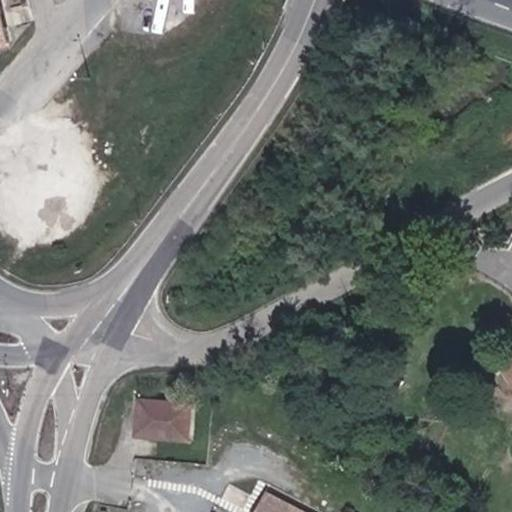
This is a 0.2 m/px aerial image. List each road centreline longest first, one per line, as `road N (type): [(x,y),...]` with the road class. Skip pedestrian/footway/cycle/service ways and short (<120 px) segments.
road 1 (residential): [(110,348),(199,349),(346,279),(511,182)]
road 2 (tertiary): [(326,0),(276,92),(145,261)]
road 3 (tertiary): [(145,261),(74,301),(21,311)]
road 4 (tertiary): [(145,261),(62,355)]
